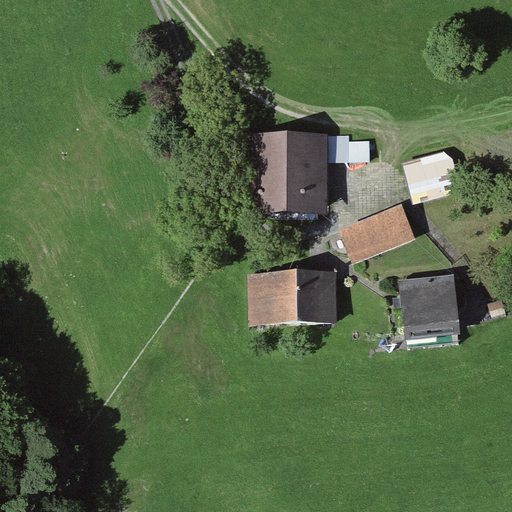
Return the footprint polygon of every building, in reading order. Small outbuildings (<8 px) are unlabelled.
[(327,138),(262,138),(262,215),(327,215),(327,138)] [(448,152),(407,164),(419,206),(460,195),(448,152)] [(420,242),(405,205),(339,232),(354,269),(420,242)] [(335,276),(250,280),(253,326),(337,321),(335,276)] [(456,280),(404,283),(407,339),(460,335),(456,280)]
